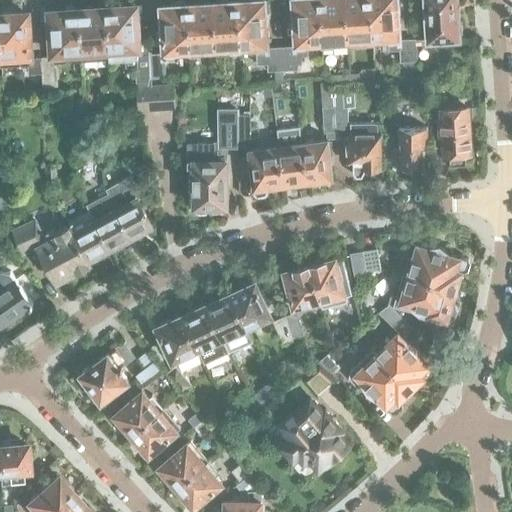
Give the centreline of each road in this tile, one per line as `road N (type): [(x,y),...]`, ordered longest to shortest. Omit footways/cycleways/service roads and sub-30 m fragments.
road 1 (residential): [(17,367),(172,270),(261,236),(373,208),(508,208)]
road 2 (residential): [(470,420),(508,208)]
road 3 (residential): [(147,511),(17,367)]
road 4 (residential): [(510,177),(498,0)]
road 5 (residential): [(359,511),(451,427),(470,420)]
